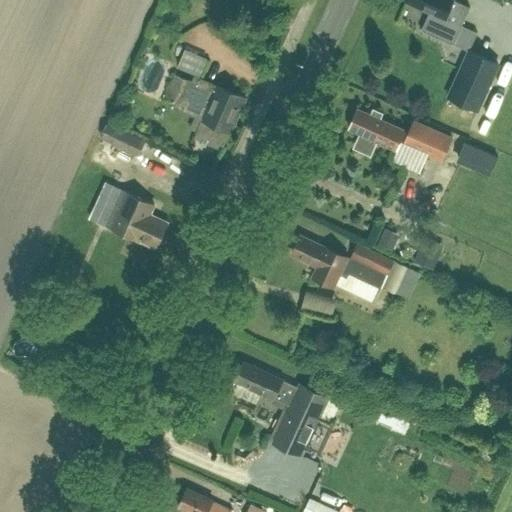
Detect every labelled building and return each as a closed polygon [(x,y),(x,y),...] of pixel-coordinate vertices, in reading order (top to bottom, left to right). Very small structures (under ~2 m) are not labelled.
[(407,0),(408,0),(431,11),(422,29),(455,44),(463,24),(470,8),(462,5),(451,0),(407,0)] [(194,75),(202,56),(179,46),(170,64),(194,75)] [(478,109),(498,63),(469,50),(449,96),(478,109)] [(196,83),(174,73),(164,98),(185,107),(184,110),(202,118),(196,133),(224,145),(230,131),(245,98),(217,85),(217,86),(199,77),(196,83)] [(372,115),(358,109),(349,128),(360,133),(355,144),(357,149),(367,154),(372,152),(377,140),(397,148),(399,142),(442,161),(452,137),(414,120),(409,132),(386,122),(386,121),(381,119),(384,113),(374,109),(372,115)] [(138,156),(146,140),(119,128),(111,144),(138,156)] [(491,171),(497,157),(465,142),(458,157),(491,171)] [(154,204),(127,192),(126,195),(120,192),(107,221),(113,224),(111,227),(156,248),(168,222),(150,214),(154,204)] [(393,249),(399,234),(385,228),(378,243),(393,249)] [(351,259),(301,236),(293,253),(318,265),(313,276),(334,286),(340,273),(347,276),(349,272),(381,287),(382,285),(394,260),(358,243),(351,259)] [(422,240),(414,261),(434,269),(442,247),(422,240)] [(394,260),(382,285),(395,291),(407,266),(394,260)] [(297,291),(295,307),(327,310),(329,294),(297,291)] [(299,387),(292,383),(244,361),(235,379),(291,405),(274,442),(301,454),(328,396),(301,384),(299,387)] [(395,425),(399,415),(380,408),(376,418),(395,425)] [(231,511),(233,510),(213,501),(213,500),(187,488),(179,505),(193,511),(231,511)] [(304,495),(296,511),(333,511),(335,509),(304,495)]
